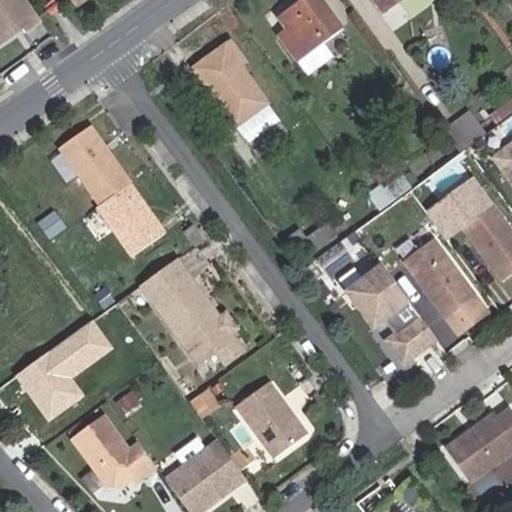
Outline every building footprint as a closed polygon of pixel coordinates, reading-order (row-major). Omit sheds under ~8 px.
[(39,21),(24,0),(0,0),(0,41),(5,39),(6,31),(18,23),(23,31),(39,21)] [(319,0),(300,0),(278,17),(293,36),(284,43),(309,77),(342,53),(332,39),(342,31),(319,0)] [(373,0),(382,13),(399,0),(373,0)] [(230,44),(201,65),(207,73),(201,78),(249,143),(280,120),(240,65),(243,63),(230,44)] [(459,153),(485,135),(469,112),(443,131),(459,153)] [(130,185),(89,127),(58,149),(99,206),(130,185)] [(511,157),(511,144),(496,157),(511,178),(511,170),(506,162),(511,157)] [(164,233),(130,185),(99,206),(96,208),(130,257),(164,233)] [(511,276),(511,233),(493,207),(463,229),(503,284),(511,276)] [(286,239),(304,262),(337,237),(327,223),(306,238),(299,230),(286,239)] [(204,242),(193,228),(185,234),(195,249),(204,242)] [(475,297),(433,241),(403,263),(445,320),(475,297)] [(219,322),(176,263),(142,288),(198,365),(215,353),(225,366),(242,353),(229,335),(219,322)] [(436,341),(382,268),(347,294),(373,329),(383,322),(395,338),(387,343),(403,365),(436,341)] [(235,331),(225,318),(219,322),(229,335),(235,331)] [(19,370),(49,416),(81,396),(63,368),(106,341),(93,321),(19,370)] [(308,437),(270,384),(236,409),(275,461),(308,437)] [(131,393),(118,403),(127,416),(141,406),(131,393)] [(204,396),(192,404),(203,420),(215,411),(204,396)] [(471,485),(511,454),(511,413),(510,411),(498,420),(495,415),(476,429),(478,431),(468,438),(467,436),(446,451),(471,485)] [(128,454),(103,419),(72,442),(106,488),(120,490),(132,481),(140,475),(143,480),(157,470),(139,446),(128,454)] [(188,511),(205,511),(247,482),(218,444),(206,452),(197,440),(175,457),(184,469),(166,482),(188,511)] [(136,485),(143,480),(140,475),(132,481),(136,485)] [(416,511),(422,507),(405,489),(393,500),(403,511),(416,511)]
